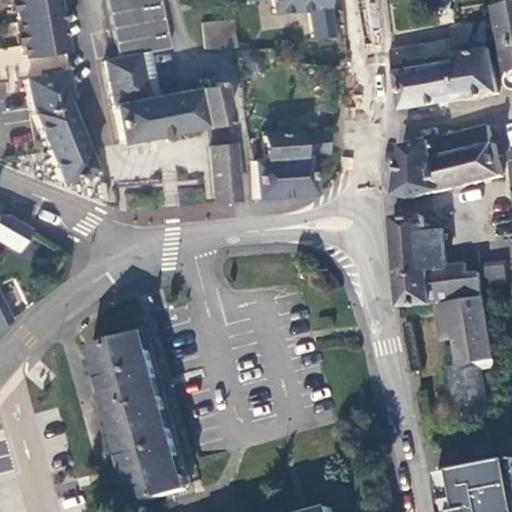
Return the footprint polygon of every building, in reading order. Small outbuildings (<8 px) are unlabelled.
[(50,0),(7,0),(16,58),(58,52),(50,0)] [(142,96),(151,94),(142,50),(163,46),(153,0),(100,0),(113,58),(133,53),(142,96)] [(328,40),(324,10),(322,0),(267,0),(271,18),(304,13),(309,43),(328,40)] [(511,2),(491,7),(504,71),(511,69),(511,2)] [(235,43),(234,18),(204,19),(206,44),(235,43)] [(401,108),(496,93),(489,56),(484,22),(449,27),(451,40),(390,51),(401,108)] [(220,120),(212,83),(200,85),(151,94),(142,96),(133,53),(113,58),(105,60),(98,61),(115,143),(220,120)] [(61,72),(19,78),(26,113),(51,181),(83,170),(57,102),(68,97),(61,72)] [(200,85),(212,83),(210,74),(198,76),(200,85)] [(501,176),(496,156),(493,143),(490,143),(488,125),(460,132),(463,151),(432,158),(439,190),(501,176)] [(323,130),(303,133),(306,156),(327,154),(323,130)] [(252,202),(311,198),(305,167),(303,156),(306,156),(303,133),(296,134),(295,131),(255,136),(259,162),(247,163),(252,202)] [(460,132),(402,145),(393,193),(408,198),(439,190),(432,158),(463,151),(460,132)] [(209,206),(238,204),(234,145),(205,147),(209,206)] [(178,188),(179,204),(196,203),(195,187),(178,188)] [(414,213),(385,218),(394,276),(424,272),(426,284),(433,283),(466,276),(466,274),(464,262),(443,265),(436,226),(423,225),(422,222),(415,221),(414,213)] [(503,262),(483,265),(485,282),(506,279),(503,262)] [(424,272),(394,276),(399,305),(429,303),(426,284),(424,272)] [(479,272),(466,274),(466,276),(433,283),(436,303),(447,302),(480,296),(479,276),(479,272)] [(436,303),(433,283),(426,284),(429,303),(436,303)] [(497,367),(490,329),(484,296),(480,296),(447,302),(459,363),(449,365),(458,420),(469,418),(461,374),(483,370),(497,367)] [(150,362),(142,332),(89,346),(98,376),(150,362)] [(163,410),(150,362),(98,376),(111,424),(163,410)] [(491,414),(483,370),(461,374),(469,418),(491,414)] [(176,459),(163,410),(111,424),(124,472),(176,459)] [(460,462),(483,457),(480,443),(457,448),(460,462)] [(457,500),(511,489),(511,482),(507,453),(483,457),(460,462),(451,463),(457,500)] [(184,490),(176,459),(124,472),(133,504),(184,490)] [(511,511),(511,489),(457,500),(459,511),(511,511)]
